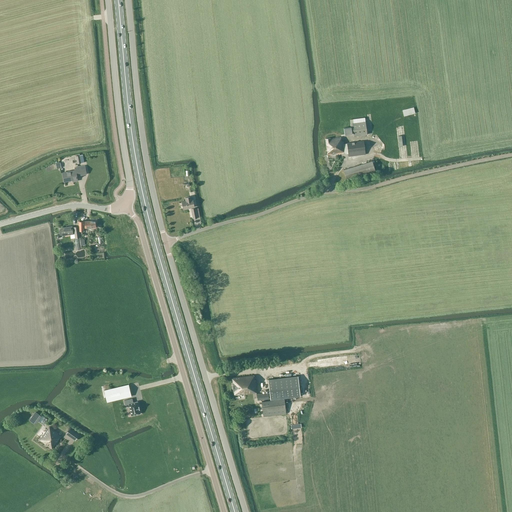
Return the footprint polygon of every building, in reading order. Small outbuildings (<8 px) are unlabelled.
[(404,116),(415,113),(414,108),(402,110),(404,116)] [(353,119),(350,119),(351,127),(352,133),(353,133),(354,136),(367,135),(365,118),(353,119)] [(344,141),(342,141),(341,141),(340,137),(330,138),(325,139),(327,155),(344,153),(348,154),(348,157),(365,155),(364,141),(346,143),(347,143),(344,144),(344,141)] [(83,155),(76,156),(78,164),(84,163),(83,155)] [(347,182),(376,172),(372,161),(343,170),(347,182)] [(84,166),(74,167),(75,170),(62,172),(64,182),(72,181),(77,181),(76,173),(78,173),(78,175),(86,174),(84,166)] [(183,210),(194,207),(193,199),(192,199),(191,196),(185,198),(185,201),(181,201),(183,210)] [(198,208),(196,208),(195,208),(191,209),(193,219),(197,218),(200,217),(198,208)] [(83,221),(78,222),(79,226),(79,231),(84,231),(84,228),(95,228),(95,221),(83,221)] [(60,229),(59,230),(59,234),(61,235),(62,234),(62,236),(70,235),(71,238),(75,238),(73,227),(72,227),(72,226),(61,228),(61,229),(60,229)] [(254,375),(232,378),(234,395),(253,393),(254,398),(257,398),(257,400),(269,399),(268,392),(257,394),(256,393),(257,392),(257,389),(256,388),(254,375)] [(297,377),(268,380),(270,392),(271,399),(299,396),(297,377)] [(129,384),(104,390),(107,402),(131,396),(129,384)] [(124,401),(125,405),(128,404),(131,416),(140,414),(137,402),(133,403),(132,399),(124,401)] [(263,416),(286,414),(284,399),(261,401),(263,416)] [(36,412),(31,419),(36,422),(38,420),(39,421),(42,416),(36,412)] [(51,448),(61,436),(57,433),(58,433),(49,427),(40,440),(51,448)] [(79,435),(69,428),(65,433),(75,440),(79,435)]
